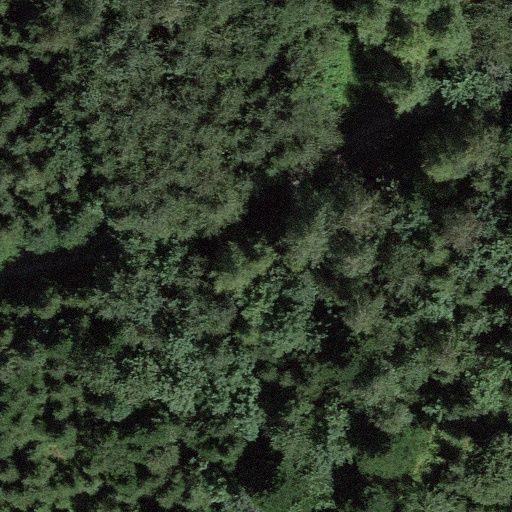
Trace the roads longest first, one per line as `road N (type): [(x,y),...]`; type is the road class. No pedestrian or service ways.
road 1 (track): [(511,84),(478,89),(363,137),(160,239),(0,272)]
road 2 (track): [(511,383),(493,368),(363,137)]
